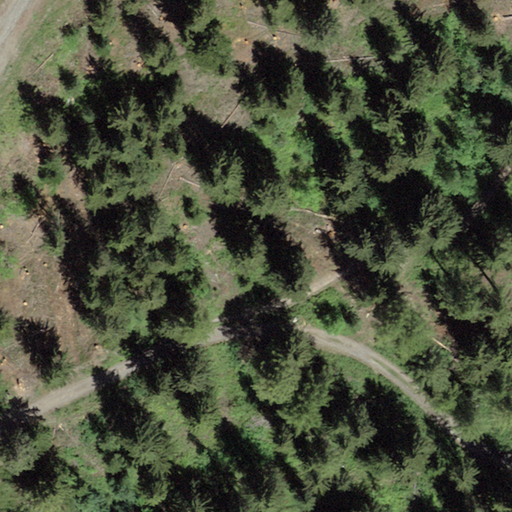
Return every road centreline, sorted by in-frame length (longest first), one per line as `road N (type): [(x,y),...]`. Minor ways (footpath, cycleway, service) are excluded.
road 1 (track): [(0,436),(96,378),(271,316)]
road 2 (track): [(271,316),(346,340),(489,461),(511,465)]
